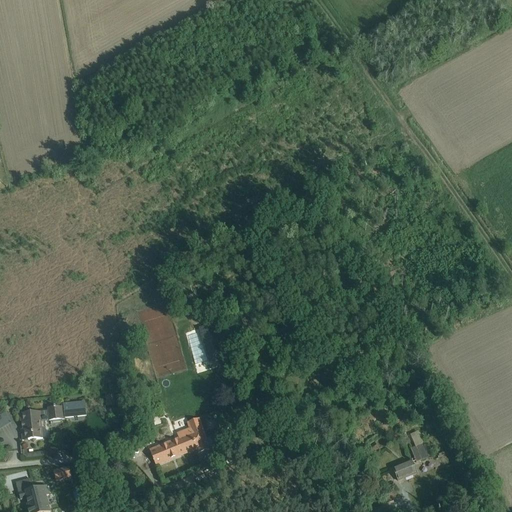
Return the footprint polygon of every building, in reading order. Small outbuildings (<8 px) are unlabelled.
[(211,364),(200,330),(186,334),(197,368),(211,364)] [(113,396),(106,397),(107,409),(114,408),(113,396)] [(129,417),(124,396),(116,397),(121,419),(129,417)] [(63,408),(48,410),(48,413),(21,416),(22,424),(23,424),(24,431),(21,432),(23,443),(31,442),(34,445),(37,441),(43,441),(42,424),(64,422),(64,421),(86,419),(86,405),(63,407),(63,408)] [(112,409),(101,409),(102,418),(112,418),(112,409)] [(0,432),(12,425),(5,414),(0,417),(0,432)] [(187,425),(190,433),(175,439),(177,443),(173,444),(172,442),(165,445),(166,447),(162,449),(162,447),(150,452),(157,469),(196,452),(196,453),(197,453),(198,454),(216,448),(213,440),(207,442),(199,420),(187,425)] [(421,434),(413,437),(416,442),(415,443),(417,447),(424,443),(423,440),(421,434)] [(420,459),(421,462),(429,459),(423,445),(416,448),(420,459)] [(420,459),(416,448),(410,450),(416,464),(421,462),(420,459)] [(27,451),(22,452),(23,457),(28,461),(51,458),(51,453),(27,455),(27,451)] [(398,483),(415,476),(410,462),(392,470),(398,483)] [(54,470),(57,481),(72,478),(69,467),(54,470)] [(19,495),(33,491),(31,481),(16,485),(19,495)] [(33,491),(19,495),(21,502),(27,500),(28,506),(27,506),(28,511),(53,511),(47,488),(33,491)]
